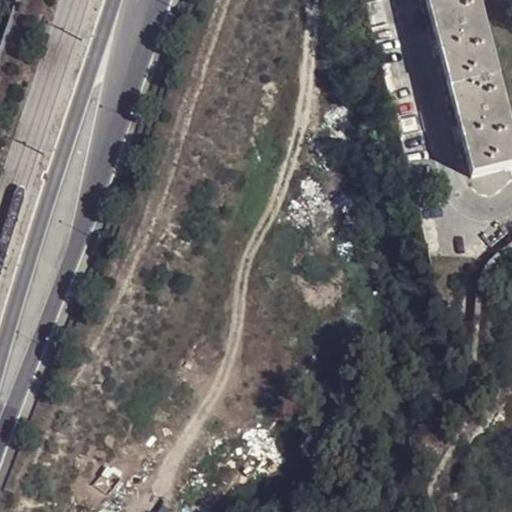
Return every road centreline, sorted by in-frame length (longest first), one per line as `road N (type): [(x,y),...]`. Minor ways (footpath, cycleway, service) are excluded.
road 1 (track): [(129,511),(197,428),(226,361),(246,264),(299,132),(313,0)]
road 2 (tertiary): [(0,443),(83,222),(151,0)]
road 3 (tertiary): [(115,0),(0,354)]
